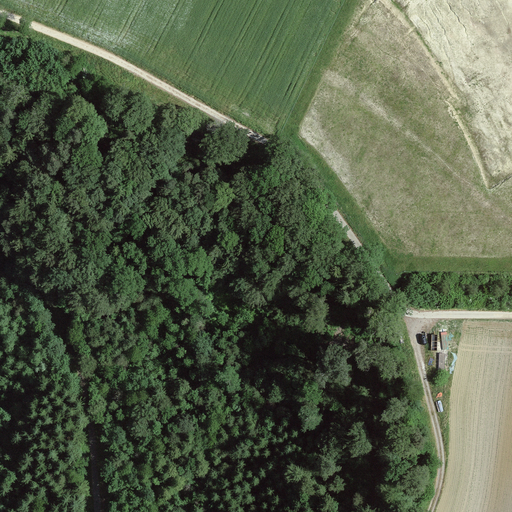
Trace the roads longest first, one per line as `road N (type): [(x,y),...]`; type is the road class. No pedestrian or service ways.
road 1 (track): [(511,311),(397,304),(286,153),(98,52),(0,13)]
road 2 (track): [(0,240),(74,348),(90,413),(98,511)]
